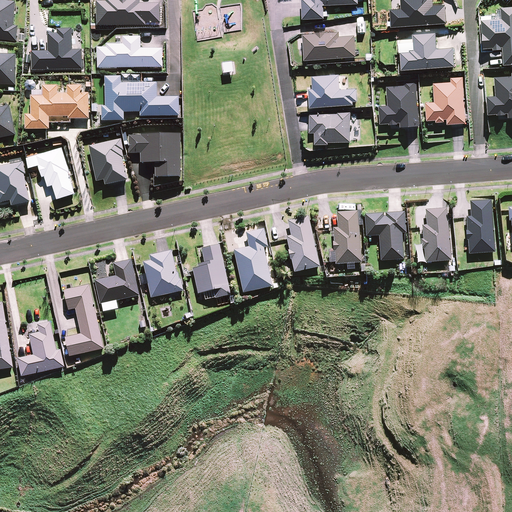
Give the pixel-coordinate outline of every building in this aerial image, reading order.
[(97,3),(98,27),(146,26),(146,23),(160,23),(160,4),(141,5),(140,0),(106,0),(107,3),(97,3)] [(325,6),(359,5),(359,0),(303,0),(304,20),(325,19),(325,6)] [(391,10),(392,28),(447,24),(446,5),(434,6),(433,0),(401,0),(402,9),(391,10)] [(0,40),(17,42),(18,27),(14,26),(16,3),(0,1),(0,40)] [(511,65),(511,7),(501,8),(502,19),(482,21),(484,49),(494,49),(494,51),(502,50),(502,48),(504,48),(505,66),(511,65)] [(304,35),(306,61),(357,57),(356,36),(340,37),(340,32),(326,33),(326,32),(317,33),(317,34),(304,35)] [(403,71),(455,67),(454,48),(438,50),(436,33),(413,35),(414,50),(410,51),(410,52),(402,53),(403,71)] [(98,49),(98,69),(163,68),(163,49),(142,49),(141,38),(123,38),(123,45),(107,45),(107,49),(98,49)] [(0,85),(16,86),(17,55),(0,54),(0,85)] [(310,90),(311,108),(354,105),(354,102),(358,102),(357,89),(341,90),(340,75),(313,77),(314,89),(310,90)] [(511,118),(511,76),(495,78),(497,96),(488,97),(489,115),(498,114),(498,116),(507,116),(506,114),(509,113),(510,119),(511,118)] [(157,98),(157,83),(121,83),(121,77),(106,77),(106,107),(103,107),(103,122),(125,121),(125,113),(141,113),(141,117),(180,117),(180,98),(157,98)] [(467,124),(463,78),(451,78),(452,83),(434,84),(435,103),(426,103),(428,121),(437,121),(437,123),(445,122),(445,120),(448,120),(448,125),(467,124)] [(420,127),(416,81),(404,82),(405,86),(387,88),(388,106),(380,107),(381,125),(390,124),(390,126),(398,125),(398,124),(401,123),(401,128),(420,127)] [(69,120),(89,120),(89,94),(82,94),(82,86),(67,86),(68,94),(59,94),(58,86),(43,87),(43,97),(31,97),(32,116),(26,116),(26,130),(51,130),(50,118),(69,117),(69,120)] [(0,139),(17,136),(10,106),(0,108),(0,139)] [(329,143),(352,143),(351,112),(338,112),(338,114),(310,115),(311,133),(316,133),(316,145),(329,145),(329,143)] [(182,177),(181,134),(141,135),(141,136),(129,136),(130,154),(141,154),(142,164),(156,163),(156,178),(182,177)] [(121,139),(90,146),(97,182),(105,181),(106,186),(128,181),(123,159),(124,158),(123,151),(124,151),(121,139)] [(58,201),(76,195),(60,149),(36,157),(39,166),(38,166),(43,179),(45,178),(48,188),(53,187),(58,201)] [(12,206),(30,203),(22,162),(0,166),(0,203),(0,204),(11,201),(12,206)] [(496,253),(492,200),(470,202),(472,217),(467,217),(468,231),(467,231),(467,241),(469,240),(470,255),(496,253)] [(452,261),(447,209),(426,210),(428,225),(423,226),(424,240),(421,240),(422,250),(425,249),(426,263),(452,261)] [(336,265),(362,263),(360,227),(359,227),(358,212),(338,213),(339,228),(334,228),(335,242),(333,242),(334,252),(335,252),(336,265)] [(380,236),(382,261),(404,259),(402,234),(407,233),(405,212),(386,213),(387,217),(384,217),(384,214),(365,215),(367,237),(380,236)] [(310,220),(309,216),(288,221),(292,236),(287,237),(290,251),(289,251),(291,261),(292,260),(295,273),(321,267),(310,220)] [(250,247),(234,251),(244,293),(273,287),(265,249),(269,248),(265,229),(246,233),(250,247)] [(231,295),(220,245),(202,249),(206,263),(198,265),(199,268),(194,270),(199,295),(215,291),(217,299),(231,295)] [(177,273),(172,251),(150,256),(151,261),(144,263),(152,299),(184,291),(181,280),(180,280),(178,273),(177,273)] [(96,281),(101,305),(140,296),(132,260),(114,264),(117,277),(96,281)] [(105,350),(90,284),(64,290),(65,292),(69,311),(76,310),(82,334),(66,338),(70,357),(105,350)] [(0,371),(13,369),(2,304),(0,304),(0,371)] [(17,361),(21,378),(64,369),(60,351),(57,352),(50,323),(37,326),(39,334),(28,337),(33,357),(17,361)]
